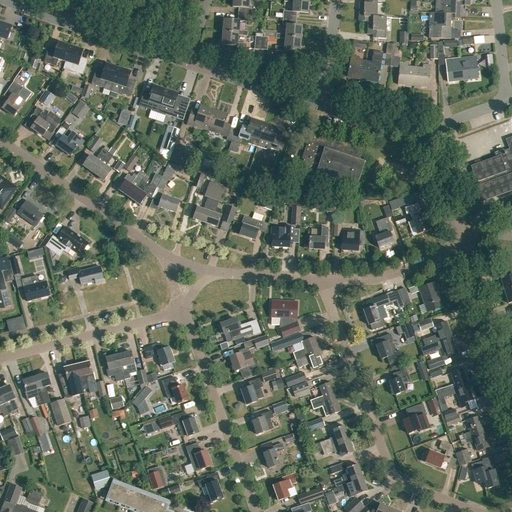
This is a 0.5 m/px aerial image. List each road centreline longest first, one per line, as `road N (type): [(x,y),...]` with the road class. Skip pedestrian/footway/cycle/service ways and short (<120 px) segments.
road 1 (residential): [(473,511),(387,469),(331,311),(327,278)]
road 2 (residential): [(215,272),(158,251),(0,139)]
road 3 (residential): [(255,511),(177,311)]
road 4 (residential): [(0,358),(177,311)]
road 5 (unclassified): [(22,7),(186,64)]
road 6 (unclassified): [(503,385),(457,251)]
road 7 (unclassified): [(186,64),(316,105)]
road 8 (residential): [(327,278),(372,280),(457,251)]
